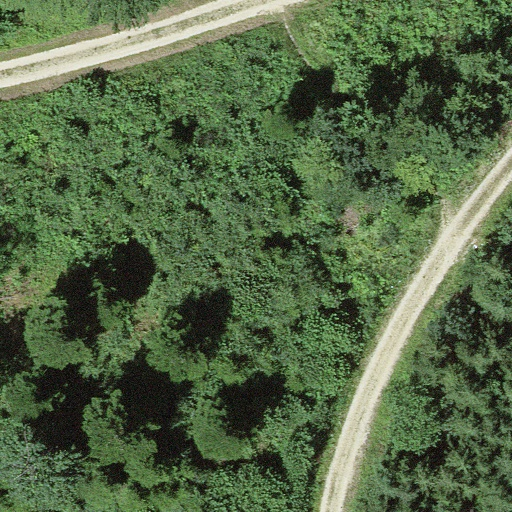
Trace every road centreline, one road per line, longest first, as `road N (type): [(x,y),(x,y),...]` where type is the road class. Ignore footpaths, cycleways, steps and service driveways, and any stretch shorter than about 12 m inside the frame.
road 1 (track): [(511,156),(443,238),(404,302),(368,373),(324,511)]
road 2 (track): [(0,66),(259,0)]
